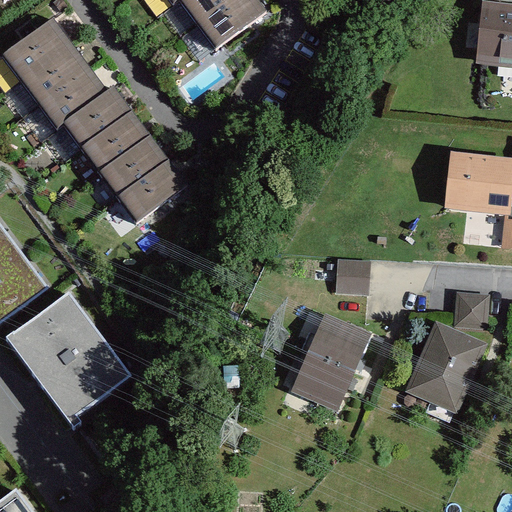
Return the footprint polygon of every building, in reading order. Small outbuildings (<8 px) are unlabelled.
[(186,0),(167,0),(175,9),(180,5),(186,0)] [(239,0),(186,0),(180,5),(199,30),(239,0)] [(264,20),(249,0),(239,0),(199,30),(217,55),(223,50),(264,20)] [(511,3),(482,1),(476,65),(511,68),(511,3)] [(5,62),(22,85),(71,49),(54,26),(5,62)] [(22,85),(39,108),(88,72),(71,49),(22,85)] [(39,108),(56,132),(105,96),(88,72),(39,108)] [(65,131),(83,155),(132,120),(114,95),(65,131)] [(83,155),(101,180),(150,144),(132,120),(83,155)] [(101,180),(118,204),(167,168),(150,144),(101,180)] [(511,206),(511,159),(451,153),(445,210),(511,217),(511,206)] [(118,204),(136,228),(185,192),(167,168),(118,204)] [(511,220),(505,220),(502,249),(511,249),(511,220)] [(0,331),(49,295),(0,230),(0,331)] [(372,263),(339,261),(337,294),(369,296),(372,263)] [(457,293),(454,329),(488,331),(491,295),(457,293)] [(132,376),(71,294),(7,341),(73,430),(82,423),(77,416),(132,376)] [(326,314),(291,394),(337,414),(372,334),(326,314)] [(436,324),(405,393),(456,416),(487,346),(436,324)] [(29,511),(17,496),(0,508),(0,511),(29,511)]
